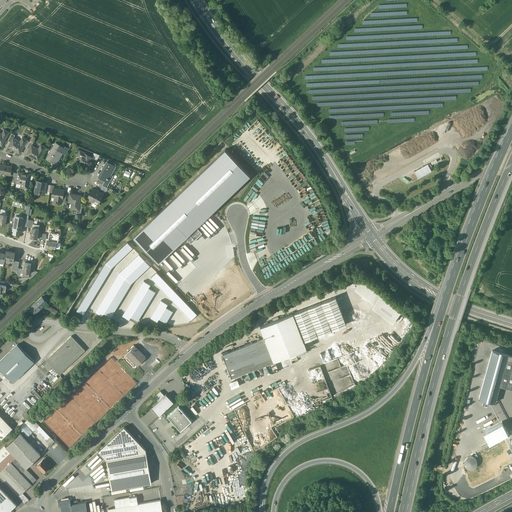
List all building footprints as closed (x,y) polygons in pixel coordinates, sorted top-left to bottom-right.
[(0,132),(0,145),(1,146),(9,132),(4,129),(2,134),(0,132)] [(17,140),(13,138),(11,142),(8,147),(20,154),(27,140),(22,137),(20,142),(17,140)] [(64,148),(55,143),(50,153),(52,154),(52,155),(53,156),(50,161),(56,164),(60,156),(62,153),(65,148),(64,148)] [(32,145),(31,145),(30,149),(26,154),(38,161),(45,147),(41,145),(37,151),(35,149),(35,147),(32,145)] [(196,227),(250,175),(225,149),(134,236),(159,262),(185,237),(196,227)] [(92,156),(80,150),(77,155),(82,157),(78,164),(88,169),(93,159),(94,157),(92,156)] [(115,166),(107,161),(98,177),(99,178),(102,180),(102,179),(104,177),(107,179),(108,180),(109,180),(110,181),(113,176),(110,174),(115,166)] [(12,167),(0,164),(0,173),(10,175),(12,167)] [(428,164),(414,171),(418,178),(431,171),(428,164)] [(26,174),(23,174),(24,173),(18,172),(18,173),(16,181),(17,181),(19,181),(19,183),(20,183),(19,183),(22,183),(21,187),(24,188),(24,189),(26,190),(27,189),(27,188),(28,189),(30,175),(26,174)] [(321,214),(324,213),(321,209),(321,206),(308,182),(307,184),(305,180),(302,182),(302,185),(305,190),(305,192),(300,195),(314,219),(316,218),(317,218),(317,214),(319,217),(319,221),(322,219),(322,220),(320,221),(316,221),(315,227),(328,227),(328,224),(324,216),(324,218),(321,218),(321,214)] [(46,182),(37,181),(35,191),(39,191),(39,193),(44,194),(45,191),(46,184),(46,182)] [(54,188),(53,188),(52,193),(52,197),(56,197),(55,202),(62,203),(62,199),(63,193),(64,190),(54,188)] [(103,194),(93,188),(87,199),(94,202),(95,200),(99,202),(103,194)] [(250,196),(246,194),(243,200),(249,202),(252,196),(256,198),(258,192),(252,190),(250,196)] [(81,196),(76,195),(70,193),(68,202),(74,203),(73,209),(77,210),(78,210),(80,203),(81,196)] [(21,221),(15,220),(13,233),(19,234),(21,225),(21,221)] [(250,251),(265,246),(265,245),(263,237),(263,232),(262,228),(260,229),(257,221),(256,235),(252,236),(252,235),(252,230),(256,231),(256,228),(254,228),(254,229),(253,228),(251,221),(249,242),(253,242),(253,243),(250,244),(250,251)] [(38,228),(33,228),(33,227),(32,227),(30,237),(37,238),(39,228),(38,228)] [(196,227),(185,237),(191,243),(202,233),(196,227)] [(83,315),(113,267),(133,248),(128,242),(106,263),(76,311),(83,315)] [(15,252),(5,251),(5,253),(4,260),(13,262),(14,262),(14,261),(15,256),(15,252)] [(110,317),(131,283),(150,266),(139,255),(118,275),(97,309),(110,317)] [(192,320),(197,315),(157,272),(151,278),(192,320)] [(381,295),(362,280),(355,289),(375,304),(381,295)] [(150,285),(144,281),(122,316),(129,320),(131,317),(137,321),(155,292),(149,288),(150,285)] [(402,310),(381,295),(375,304),(372,307),(392,323),(402,310)] [(42,297),(36,303),(41,308),(47,302),(46,301),(47,300),(44,297),(43,298),(42,297)] [(336,297),(293,313),(304,341),(346,324),(336,297)] [(161,300),(150,318),(157,322),(159,319),(166,324),(173,312),(166,308),(168,305),(161,300)] [(41,308),(36,303),(30,308),(31,310),(30,311),(32,313),(34,312),(35,314),(41,308)] [(293,313),(260,326),(265,337),(274,361),(307,348),(304,341),(293,313)] [(71,336),(46,360),(60,375),(85,350),(71,336)] [(265,337),(222,354),(232,377),(274,361),(265,337)] [(18,345),(0,361),(0,369),(13,382),(34,362),(18,345)] [(145,358),(135,347),(133,349),(132,350),(129,353),(138,362),(143,358),(144,359),(145,358)] [(511,355),(492,350),(479,399),(495,403),(500,384),(501,383),(511,386),(511,355)] [(138,362),(129,353),(126,355),(137,366),(144,359),(143,358),(138,362)] [(237,379),(229,383),(231,389),(240,386),(237,379)] [(160,391),(154,397),(158,402),(164,395),(160,391)] [(158,402),(151,408),(159,416),(173,402),(166,394),(164,395),(158,402)] [(191,421),(179,406),(168,416),(180,430),(191,421)] [(0,439),(12,428),(0,416),(0,439)] [(36,428),(45,438),(48,435),(30,416),(19,427),(27,436),(36,428)] [(502,422),(483,432),(489,442),(508,432),(502,422)] [(145,450),(124,427),(98,452),(106,460),(146,453),(145,450)] [(508,432),(489,442),(491,446),(498,442),(510,436),(508,432)] [(20,433),(5,447),(15,458),(26,469),(41,455),(20,433)] [(5,447),(0,451),(0,472),(10,462),(15,458),(5,447)] [(146,453),(106,460),(112,490),(151,483),(146,453)] [(473,469),(475,468),(477,466),(477,463),(477,461),(476,459),(474,457),(471,456),(469,457),(466,458),(465,460),(464,463),(464,465),(466,467),(468,469),(470,470),(473,469)] [(26,469),(15,458),(10,462),(21,473),(26,469)] [(43,460),(37,466),(44,473),(50,467),(43,460)] [(21,473),(10,462),(0,472),(0,473),(20,495),(22,493),(31,484),(21,473)] [(36,480),(26,469),(21,473),(31,484),(36,480)] [(0,511),(7,511),(9,511),(8,511),(16,504),(0,487),(0,511)] [(28,500),(22,493),(20,495),(18,497),(24,503),(28,500)] [(129,498),(130,505),(135,504),(138,504),(137,496),(129,498)] [(129,497),(114,500),(116,508),(130,505),(129,498),(129,497)] [(138,504),(135,504),(137,511),(134,511),(162,511),(160,500),(138,504)] [(71,504),(61,506),(61,507),(61,511),(87,511),(85,502),(71,504)]
